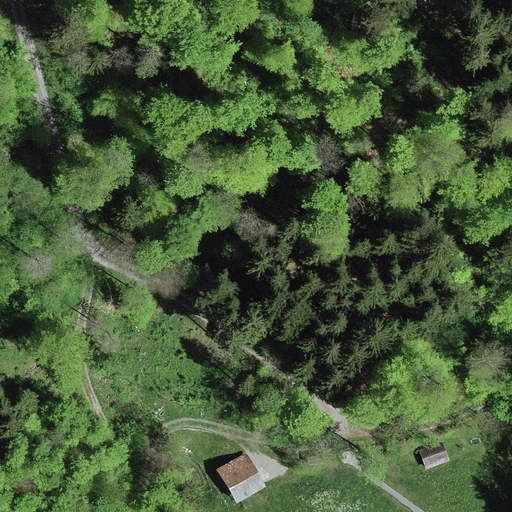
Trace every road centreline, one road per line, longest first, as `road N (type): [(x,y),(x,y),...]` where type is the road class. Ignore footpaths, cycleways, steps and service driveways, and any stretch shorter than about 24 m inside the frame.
road 1 (track): [(91,259),(179,327),(295,394),(302,417),(285,452),(248,451),(187,423),(157,439)]
road 2 (track): [(9,0),(91,259)]
road 3 (track): [(302,417),(511,417)]
road 4 (track): [(91,259),(112,373),(157,439)]
